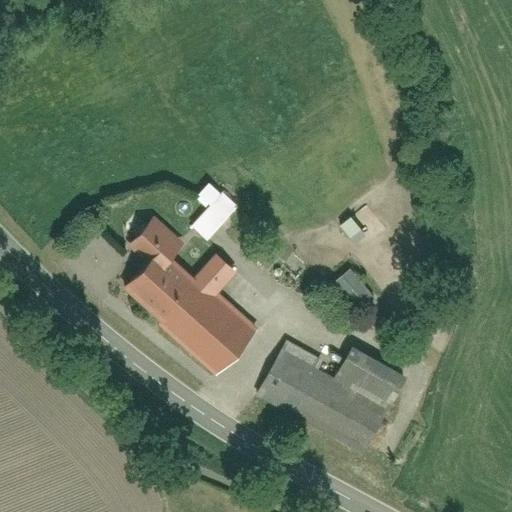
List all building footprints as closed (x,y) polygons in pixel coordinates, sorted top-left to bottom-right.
[(202,179),(190,191),(202,203),(183,223),(199,238),(230,205),(202,179)] [(343,216),(334,224),(350,240),(359,232),(343,216)] [(161,328),(220,379),(262,331),(218,293),(237,271),(219,256),(199,279),(178,260),(191,246),(159,217),(132,247),(151,264),(128,290),(165,323),(161,328)] [(353,272),(338,284),(362,313),(377,301),(353,272)] [(328,363),(290,342),(261,396),(370,456),(412,379),(357,350),(342,379),(325,369),(328,363)]
